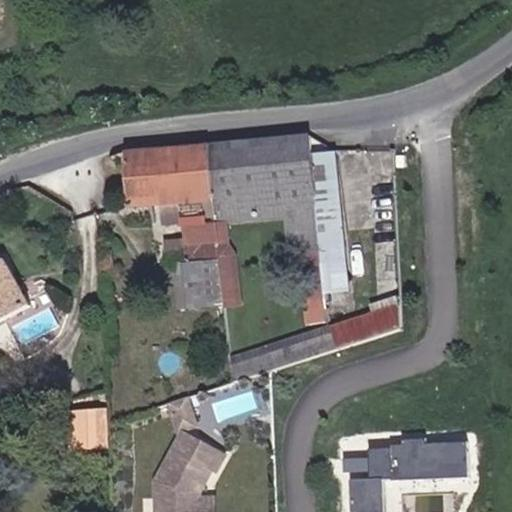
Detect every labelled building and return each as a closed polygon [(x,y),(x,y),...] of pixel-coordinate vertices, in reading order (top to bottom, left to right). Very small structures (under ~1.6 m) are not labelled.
[(314,136),(219,145),(222,200),(232,225),(288,220),(302,325),(328,324),(325,297),(350,294),(337,155),(315,155),(314,136)] [(219,145),(139,154),(140,207),(222,200),(219,145)] [(14,256),(0,264),(0,324),(41,302),(14,256)] [(151,477),(153,511),(213,511),(212,491),(228,451),(182,425),(151,477)] [(351,473),(351,511),(381,511),(381,479),(467,477),(466,439),(425,441),(402,442),(367,449),(366,459),(343,458),(344,472),(351,473)]
